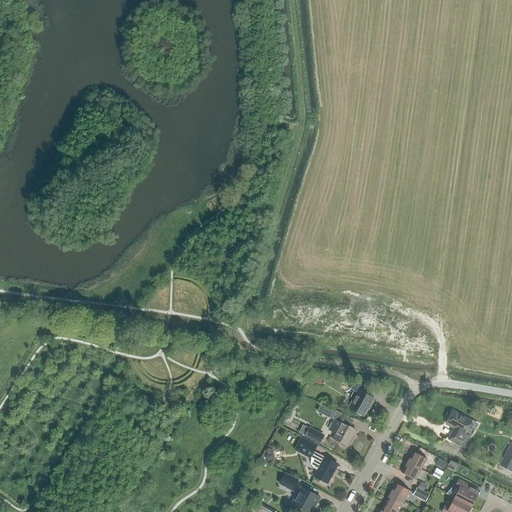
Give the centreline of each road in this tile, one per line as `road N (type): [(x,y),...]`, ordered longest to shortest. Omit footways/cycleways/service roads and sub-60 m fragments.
road 1 (track): [(242,330),(304,128),(292,0)]
road 2 (track): [(416,390),(395,373),(253,349),(242,330)]
road 3 (unclassified): [(344,511),(416,390)]
